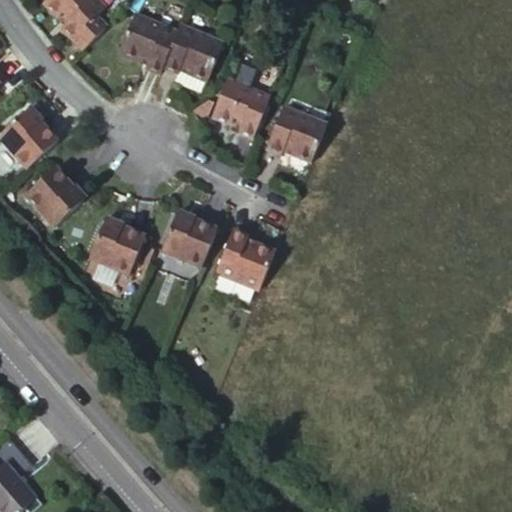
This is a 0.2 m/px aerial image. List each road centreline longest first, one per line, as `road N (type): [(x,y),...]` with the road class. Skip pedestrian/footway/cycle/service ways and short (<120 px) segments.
road 1 (residential): [(0,0),(38,55),(107,124),(267,213)]
road 2 (secondary): [(180,511),(0,307)]
road 3 (secondary): [(0,335),(155,511)]
